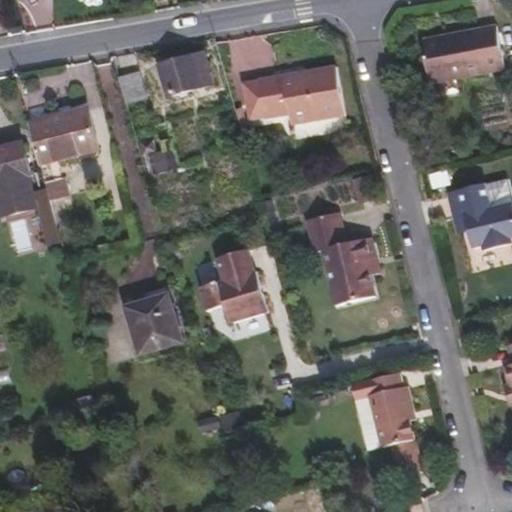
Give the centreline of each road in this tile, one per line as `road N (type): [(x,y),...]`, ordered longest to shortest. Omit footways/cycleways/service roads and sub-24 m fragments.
road 1 (residential): [(353,0),(476,508)]
road 2 (residential): [(0,60),(335,0)]
